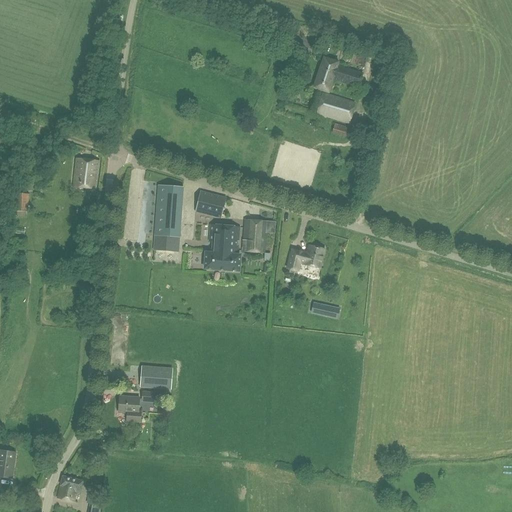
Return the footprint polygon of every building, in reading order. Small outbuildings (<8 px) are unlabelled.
[(339,66),(340,63),(323,58),(314,88),(329,93),(333,80),(359,88),(364,74),(339,66)] [(296,85),(306,81),(302,71),(292,75),(296,85)] [(349,123),(355,104),(323,94),(317,114),(349,123)] [(335,125),(332,134),(346,138),(349,128),(335,125)] [(100,163),(77,160),(74,188),(97,191),(100,163)] [(221,218),(225,198),(200,192),(196,211),(200,212),(202,207),(217,211),(216,216),(221,218)] [(28,211),(29,194),(16,194),(15,211),(17,211),(16,217),(25,218),(26,211),(28,211)] [(158,215),(156,235),(180,237),(181,217),(158,215)] [(243,252),(265,253),(267,233),(275,233),(276,222),(245,220),(243,252)] [(205,271),(240,273),(241,257),(238,257),(240,229),(211,227),(209,255),(206,255),(205,271)] [(156,235),(155,250),(179,252),(180,237),(156,235)] [(320,270),(326,249),(308,244),(306,251),(291,247),(286,268),(299,272),(301,264),(320,270)] [(172,368),(141,366),(141,372),(140,387),(167,389),(171,389),(172,368)] [(158,399),(159,393),(143,391),(142,398),(142,401),(158,403),(158,399)] [(139,412),(140,398),(120,396),(118,412),(128,413),(127,420),(141,421),(142,412),(139,412)] [(16,452),(0,449),(0,476),(12,478),(16,452)] [(80,493),(83,480),(63,475),(57,497),(74,501),(76,493),(80,493)] [(88,496),(86,503),(89,504),(87,511),(99,511),(101,506),(99,505),(100,499),(88,496)]
